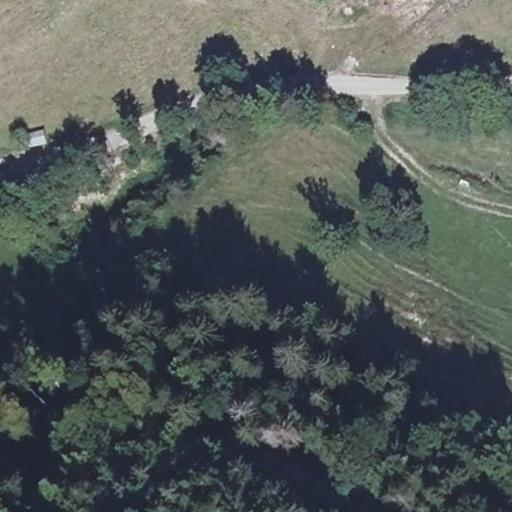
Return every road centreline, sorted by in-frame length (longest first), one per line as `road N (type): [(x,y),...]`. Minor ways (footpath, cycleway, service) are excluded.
road 1 (unclassified): [(0,162),(58,160),(211,103),(325,78),(511,84)]
road 2 (track): [(0,455),(111,455),(207,440),(245,453),(343,511)]
